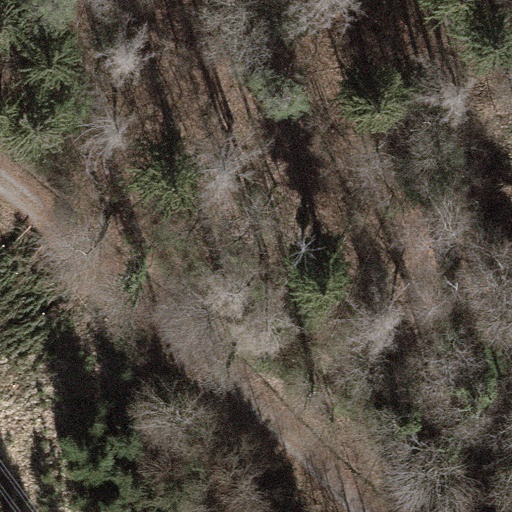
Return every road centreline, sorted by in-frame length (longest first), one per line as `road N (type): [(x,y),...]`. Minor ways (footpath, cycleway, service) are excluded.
road 1 (track): [(361,511),(184,331)]
road 2 (track): [(0,186),(184,331)]
